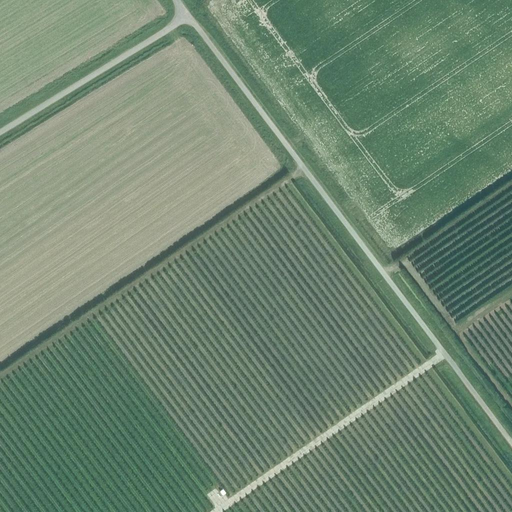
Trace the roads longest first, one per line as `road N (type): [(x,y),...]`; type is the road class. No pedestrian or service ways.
road 1 (unclassified): [(511,445),(185,18)]
road 2 (track): [(443,354),(217,511)]
road 3 (unclassified): [(0,133),(185,18)]
